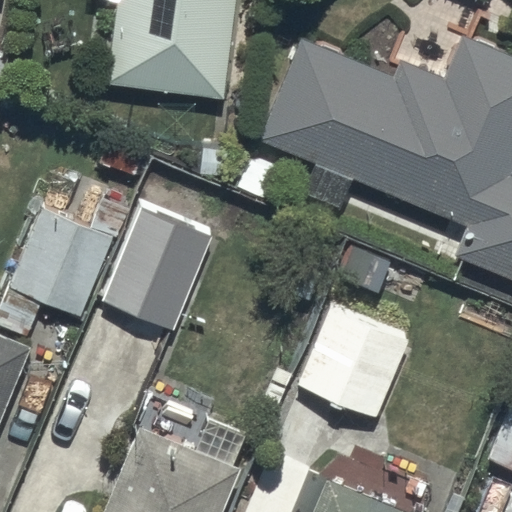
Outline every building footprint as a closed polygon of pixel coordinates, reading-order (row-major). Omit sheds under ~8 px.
[(221,82),(231,0),(113,0),(105,68),(221,82)] [(297,22),(255,119),(315,146),(302,177),(335,191),(349,158),(468,209),(456,239),(511,262),(511,160),(508,158),(511,148),(511,42),(460,20),(441,65),(399,47),(392,63),(297,22)] [(228,181),(149,144),(129,190),(139,195),(101,284),(137,299),(126,323),(156,336),(166,312),(171,314),(228,181)] [(0,390),(25,327),(21,325),(41,283),(78,300),(113,226),(42,193),(0,282),(0,390)] [(408,326),(328,292),(298,368),(376,400),(408,326)] [(511,371),(485,441),(511,452),(511,371)] [(207,511),(234,447),(231,446),(242,417),(205,402),(194,431),(137,408),(135,407),(92,511),(207,511)] [(323,462),(302,511),(425,511),(429,505),(323,462)]
